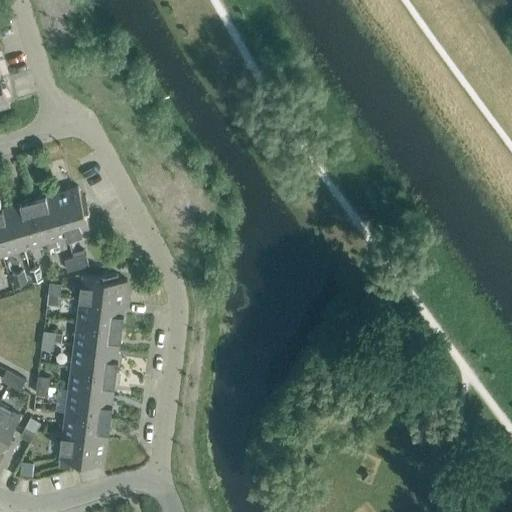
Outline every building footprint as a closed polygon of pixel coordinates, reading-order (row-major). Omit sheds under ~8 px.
[(0,106),(10,103),(0,68),(0,106)] [(91,228),(78,185),(56,191),(68,234),(91,228)] [(68,234),(56,191),(34,198),(46,241),(47,241),(49,247),(58,244),(57,238),(68,234)] [(46,241),(34,198),(12,204),(24,247),(46,241)] [(24,247),(12,204),(0,207),(0,244),(3,254),(24,247)] [(89,264),(86,252),(79,254),(82,266),(89,264)] [(82,266),(79,254),(72,256),(75,268),(82,266)] [(75,268),(72,256),(65,258),(68,270),(75,268)] [(39,266),(31,268),(33,276),(32,276),(33,280),(43,277),(39,266)] [(14,284),(26,281),(23,270),(11,273),(14,284)] [(125,302),(128,278),(83,273),(80,297),(125,302)] [(61,289),(62,282),(50,281),(49,288),(61,289)] [(60,297),(61,289),(49,288),(48,295),(60,297)] [(59,304),(60,297),(48,295),(47,302),(59,304)] [(122,325),(125,302),(80,297),(77,319),(122,325)] [(119,347),(122,325),(77,319),(75,342),(119,347)] [(55,339),(56,330),(44,329),(43,338),(55,339)] [(54,348),(55,339),(43,338),(42,347),(54,348)] [(116,370),(119,347),(75,342),(72,364),(116,370)] [(113,392),(116,370),(72,364),(69,387),(113,392)] [(8,381),(13,371),(7,367),(1,378),(8,381)] [(14,385),(20,374),(13,371),(8,381),(14,385)] [(21,388),(26,378),(20,374),(14,385),(21,388)] [(49,384),(50,375),(38,374),(37,383),(49,384)] [(48,393),(49,384),(37,383),(36,392),(48,393)] [(110,415),(113,392),(69,387),(66,409),(110,415)] [(0,451),(21,413),(0,401),(0,451)] [(108,438),(110,415),(66,409),(63,432),(108,438)] [(38,427),(41,421),(31,415),(27,421),(38,427)] [(34,433),(38,427),(27,421),(24,428),(34,433)] [(34,433),(24,428),(21,434),(31,440),(34,433)] [(105,461),(108,438),(63,432),(60,456),(105,461)] [(12,454),(8,462),(17,466),(21,458),(12,454)]
